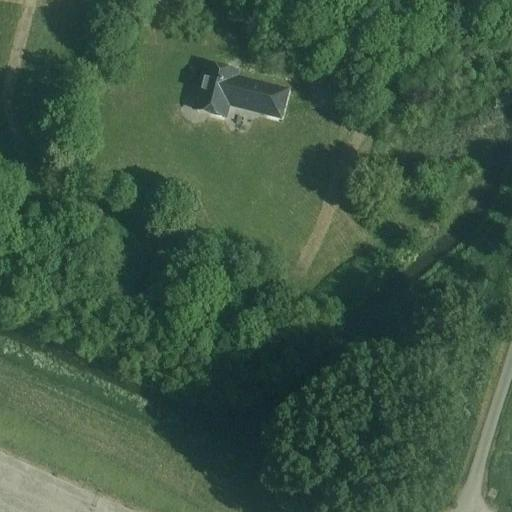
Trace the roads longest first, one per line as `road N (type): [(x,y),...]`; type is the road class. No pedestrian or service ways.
road 1 (track): [(206,511),(0,408)]
road 2 (unclassified): [(461,511),(511,358)]
